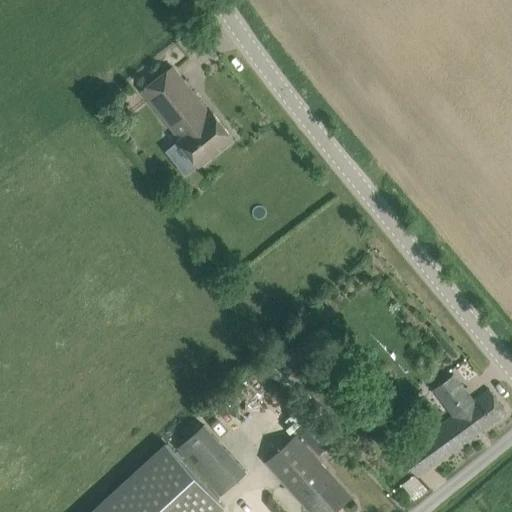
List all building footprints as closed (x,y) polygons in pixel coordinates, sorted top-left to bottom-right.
[(174,66),(143,91),(181,141),(180,141),(197,164),(198,163),(218,150),(234,137),(214,112),(212,114),(174,66)] [(325,321),(295,346),(306,358),(335,333),(325,321)] [(454,415),(401,454),(420,475),(508,411),(490,389),(475,400),(455,374),(439,386),(434,388),(454,415)] [(375,397),(365,408),(380,421),(389,410),(375,397)] [(314,422),(301,434),(320,454),(333,442),(314,422)] [(179,447),(221,493),(246,471),(205,424),(179,447)] [(267,461),(292,490),(312,511),(333,511),(351,496),(296,435),(267,461)] [(167,443),(90,511),(218,511),(225,506),(167,443)]
